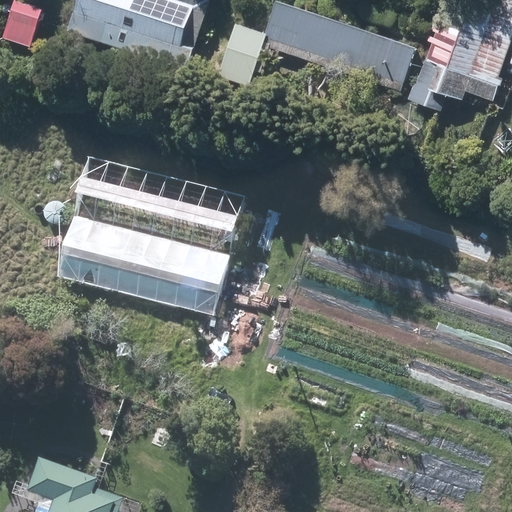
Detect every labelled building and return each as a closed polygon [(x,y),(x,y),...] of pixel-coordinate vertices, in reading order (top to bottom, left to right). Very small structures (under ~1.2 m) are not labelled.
[(84,0),(74,32),(195,71),(217,0),(84,0)] [(431,106),(447,111),(452,97),(479,106),(490,77),(503,82),(511,56),(511,0),(482,0),(481,2),(475,0),(454,0),(435,58),(447,62),(431,106)] [(8,43),(35,50),(46,9),(18,1),(8,43)] [(272,46),(409,92),(423,48),(284,2),(274,33),(244,24),(226,78),(258,88),(272,46)] [(65,276),(221,317),(252,198),(96,157),(65,276)] [(141,511),(145,503),(103,488),(106,478),(47,457),(36,486),(25,482),(20,494),(46,503),(43,511),(141,511)]
